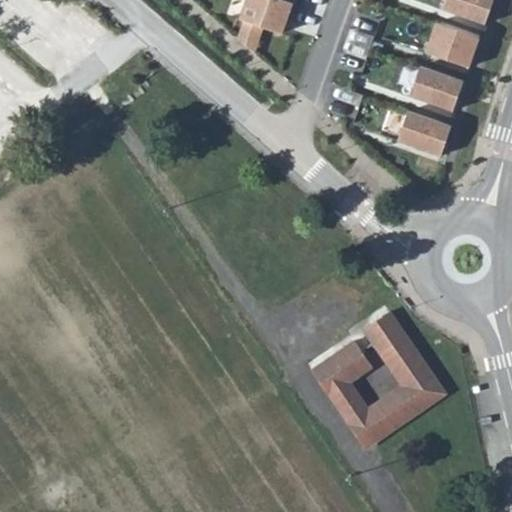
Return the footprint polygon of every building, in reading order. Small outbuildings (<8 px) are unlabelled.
[(300,5),(285,0),(247,0),(241,19),(283,32),(289,16),(296,19),(300,5)] [(444,0),(443,7),(484,22),(491,0),(444,0)] [(437,22),(427,50),(468,65),(478,37),(437,22)] [(354,27),(351,39),(374,47),(378,34),(354,27)] [(351,39),(347,51),(370,58),(374,47),(351,39)] [(421,65),(410,94),(452,109),(462,80),(421,65)] [(340,86),(336,98),(360,105),(363,93),(340,86)] [(409,109),(398,137),(440,152),(450,124),(409,109)] [(403,386),(369,408),(371,411),(361,418),(375,440),(446,392),(392,309),(365,327),(403,386)] [(356,338),(323,360),(336,381),(347,374),(351,379),(373,364),(356,338)] [(336,381),(323,360),(312,367),(365,448),(375,440),(361,418),(371,411),(369,408),(351,379),(347,374),(336,381)]
